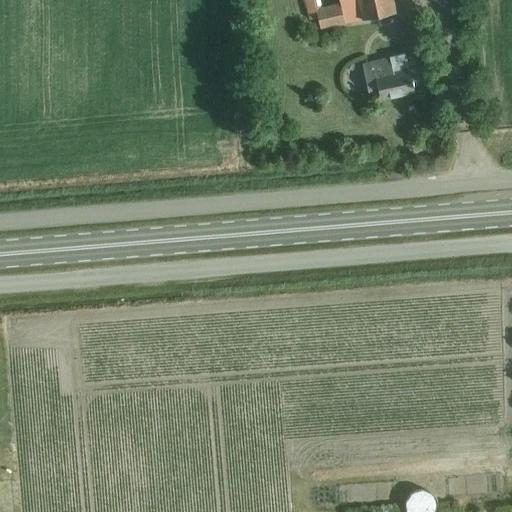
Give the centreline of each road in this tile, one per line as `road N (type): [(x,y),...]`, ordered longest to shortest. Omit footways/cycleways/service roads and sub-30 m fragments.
road 1 (unclassified): [(0,234),(511,188)]
road 2 (unclassified): [(0,287),(511,245)]
road 3 (primary): [(0,256),(511,215)]
road 4 (unknown): [(446,0),(481,191)]
